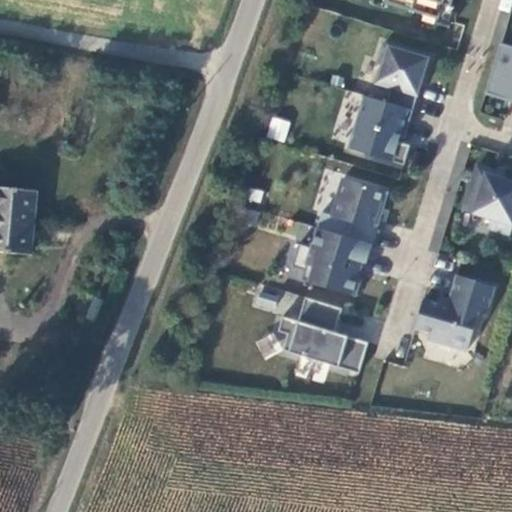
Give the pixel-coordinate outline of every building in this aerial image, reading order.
[(387,0),(386,3),(438,19),(443,4),(450,6),(452,0),(387,0)] [(511,98),(511,48),(502,45),(501,43),(486,95),(487,93),(511,101),(511,98)] [(429,58),(383,44),(377,66),(382,68),(377,83),(391,87),(387,102),(413,110),(429,58)] [(365,96),(349,149),(404,165),(410,145),(398,142),(400,137),(405,138),(413,110),(387,102),(365,96)] [(273,115),(266,136),(284,142),(291,122),(273,115)] [(511,225),(511,182),(502,179),(493,176),(494,171),(476,166),(463,209),(491,218),(488,227),(509,234),(511,225)] [(383,190),(343,178),(332,215),(322,212),(317,228),(372,244),(382,213),(377,212),(383,190)] [(0,249),(39,252),(43,194),(0,190),(0,249)] [(382,213),(388,192),(383,190),(377,212),(382,213)] [(311,248),(299,244),(292,267),(311,273),(309,282),(356,297),(362,278),(358,277),(363,263),(367,264),(372,244),(317,228),(311,248)] [(495,287),(457,275),(449,302),(446,301),(440,304),(424,299),(415,328),(430,333),(428,339),(467,351),(479,312),(486,314),(495,287)] [(288,334),(283,350),(350,371),(359,340),(335,332),(343,308),(306,297),(298,321),(283,316),(278,331),(288,334)] [(369,342),(359,340),(350,371),(359,374),(369,342)]
